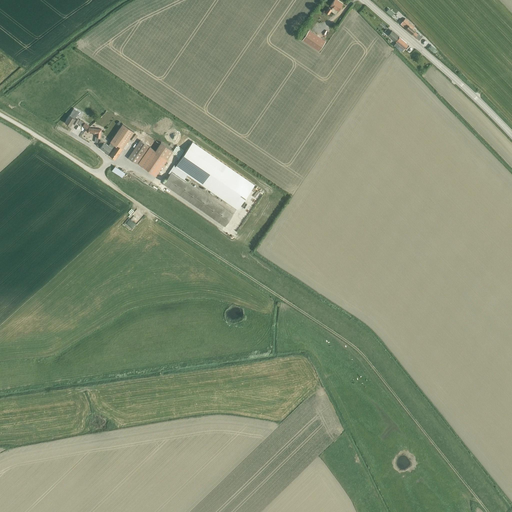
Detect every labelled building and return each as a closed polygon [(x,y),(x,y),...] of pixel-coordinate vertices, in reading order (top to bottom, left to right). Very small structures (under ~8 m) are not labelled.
[(337,0),(334,0),(331,6),(333,7),(332,9),(329,8),(326,12),(329,14),(332,10),(336,13),(338,11),(343,4),(337,0)] [(403,20),(403,21),(408,26),(406,29),(405,29),(410,33),(418,40),(419,40),(422,36),(418,33),(417,34),(416,33),(414,31),(415,30),(412,27),(413,25),(405,18),(403,20)] [(302,39),(319,51),(326,41),(309,29),(302,39)] [(392,30),(388,34),(397,42),(394,45),(398,49),(401,46),(404,48),(407,44),(403,40),(392,31),(392,30)] [(79,112),(76,110),(74,109),(66,123),(71,126),(73,123),(76,125),(79,119),(77,118),(78,116),(77,115),(79,112)] [(134,132),(123,124),(122,124),(110,141),(111,142),(116,145),(109,155),(115,159),(134,132)] [(88,133),(96,134),(96,137),(95,137),(94,142),(97,143),(98,137),(100,137),(101,129),(88,129),(84,133),(88,133)] [(99,148),(107,154),(107,153),(109,155),(116,145),(111,142),(108,145),(106,144),(100,140),(96,145),(100,148),(99,148)] [(140,140),(128,158),(136,163),(148,145),(140,140)] [(150,147),(138,163),(156,175),(167,158),(167,159),(173,151),(161,142),(155,151),(150,147)] [(182,156),(176,166),(188,174),(237,209),(254,185),(192,142),(182,156)] [(170,174),(163,184),(225,227),(233,214),(184,180),(188,174),(176,166),(174,165),(168,173),(170,174)] [(122,178),(125,173),(115,166),(112,171),(122,178)] [(222,205),(234,213),(236,209),(224,201),(222,205)]
